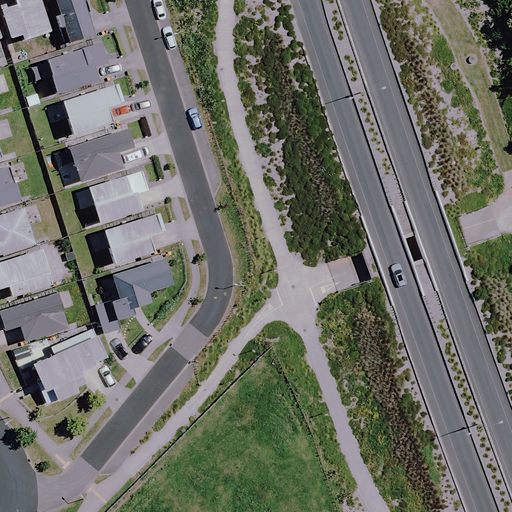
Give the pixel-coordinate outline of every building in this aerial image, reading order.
[(21,35),(24,42),(50,33),(39,0),(15,0),(16,2),(1,7),(11,39),(21,35)] [(54,0),(65,43),(93,36),(83,0),(54,0)] [(94,65),(86,67),(81,51),(32,66),(37,81),(52,77),(57,94),(99,81),(94,65)] [(117,85),(62,102),(46,107),(51,125),(68,120),(72,135),(113,123),(108,108),(123,103),(117,85)] [(132,149),(126,132),(70,150),(80,182),(122,169),(117,154),(132,149)] [(0,206),(22,200),(11,165),(0,168),(0,206)] [(148,191),(142,172),(75,192),(81,212),(94,208),(99,224),(143,211),(138,194),(148,191)] [(28,225),(23,209),(0,215),(0,254),(34,244),(28,225)] [(158,214),(104,231),(89,235),(95,253),(109,249),(114,264),(152,253),(147,237),(164,232),(158,214)] [(51,285),(41,251),(0,262),(0,288),(8,286),(11,297),(51,285)] [(112,276),(113,280),(102,283),(107,302),(94,306),(103,336),(121,331),(118,322),(134,317),(131,307),(150,302),(147,293),(172,286),(164,260),(112,276)] [(66,328),(55,293),(0,311),(0,315),(6,332),(20,328),(24,342),(66,328)] [(105,361),(94,329),(50,344),(54,357),(33,364),(47,405),(78,393),(76,387),(84,384),(79,370),(105,361)]
